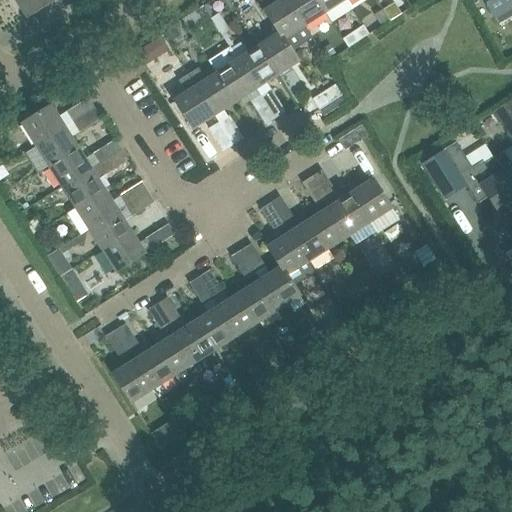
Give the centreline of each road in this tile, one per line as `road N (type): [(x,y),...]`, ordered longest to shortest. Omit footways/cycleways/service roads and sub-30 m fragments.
road 1 (unclassified): [(178,484),(511,272)]
road 2 (residential): [(160,496),(0,248)]
road 3 (residential): [(86,43),(177,197),(211,216)]
road 4 (residential): [(211,216),(215,245),(108,314)]
road 5 (residential): [(211,216),(316,152)]
